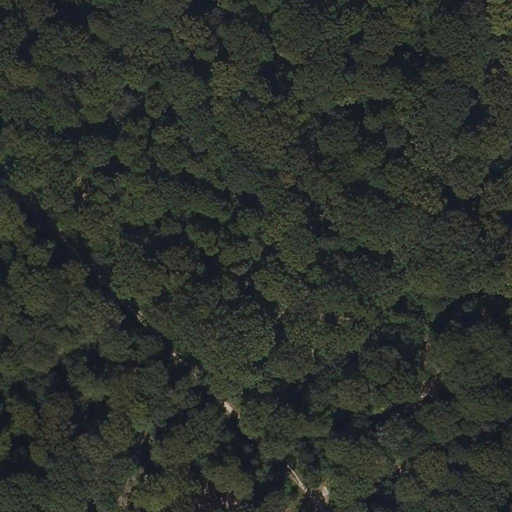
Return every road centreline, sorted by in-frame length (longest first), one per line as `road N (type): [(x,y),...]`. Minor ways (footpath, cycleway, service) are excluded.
road 1 (track): [(0,170),(332,511)]
road 2 (track): [(511,309),(311,511)]
